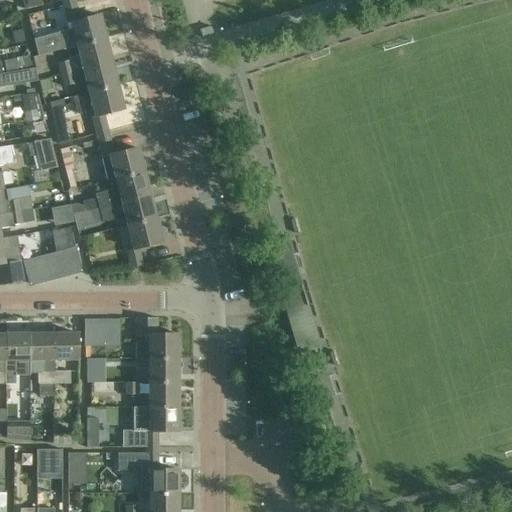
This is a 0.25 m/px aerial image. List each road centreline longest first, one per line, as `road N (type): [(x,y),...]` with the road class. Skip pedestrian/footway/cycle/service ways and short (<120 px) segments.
road 1 (unknown): [(212,504),(317,506),(342,490),(349,456),(332,363),(229,35)]
road 2 (residential): [(209,300),(139,0)]
road 3 (residential): [(212,511),(209,300)]
road 4 (residential): [(0,297),(209,300)]
